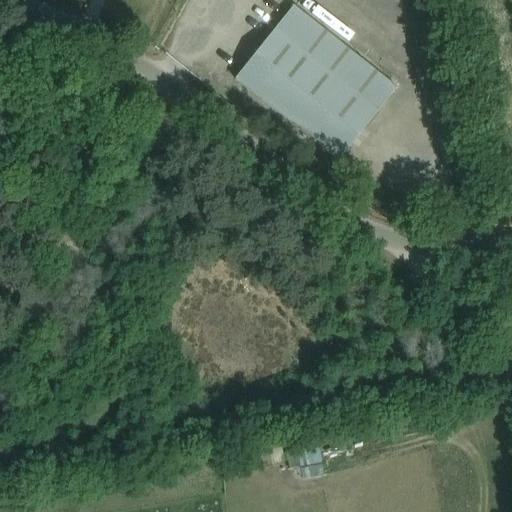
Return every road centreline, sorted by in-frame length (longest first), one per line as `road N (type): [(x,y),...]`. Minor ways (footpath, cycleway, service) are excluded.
road 1 (track): [(0,357),(177,89)]
road 2 (unclassified): [(177,89),(391,245)]
road 3 (unclassified): [(0,110),(155,72)]
road 4 (unclassified): [(155,72),(15,0)]
road 5 (unclassified): [(391,245),(511,340)]
road 6 (unclassified): [(391,245),(511,244)]
